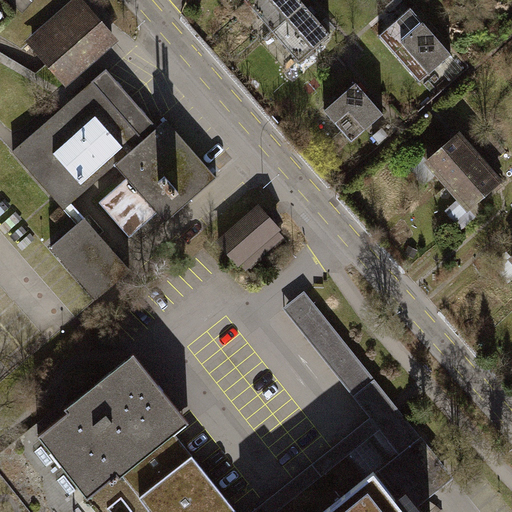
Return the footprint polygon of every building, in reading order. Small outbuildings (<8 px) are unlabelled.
[(110,41),(76,0),(65,0),(20,37),(58,83),(110,41)] [(240,0),(249,9),(260,0),(240,0)] [(308,0),(260,0),(249,9),(270,33),(276,40),(315,8),(308,0)] [(315,8),(276,40),(301,70),(340,38),(315,8)] [(449,57),(407,10),(376,38),(417,85),(449,57)] [(158,221),(209,176),(158,118),(149,126),(98,68),(5,149),(58,209),(108,164),(158,221)] [(377,110),(349,79),(307,117),(335,148),(377,110)] [(461,135),(423,166),(448,193),(483,161),(461,135)] [(483,161),(448,193),(473,221),(508,189),(483,161)] [(278,228),(259,206),(219,242),(238,263),(278,228)] [(123,270),(76,215),(43,244),(90,298),(123,270)] [(305,295),(284,309),(370,421),(248,511),(280,511),(379,431),(395,455),(366,475),(395,511),(404,511),(455,480),(305,295)] [(120,481),(174,436),(181,430),(129,362),(31,438),(86,507),(120,481)] [(233,511),(174,436),(120,481),(144,511),(395,511),(366,475),(318,511),(233,511)]
